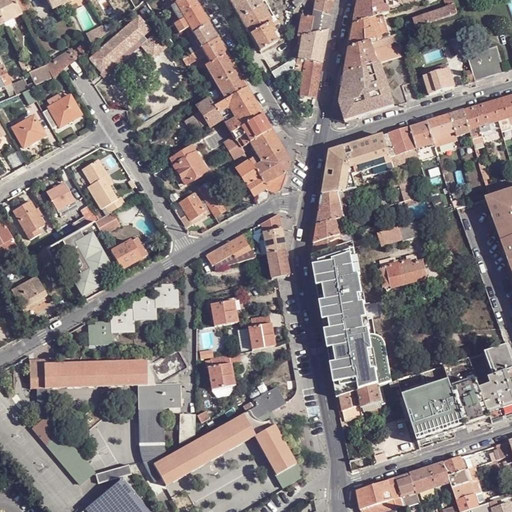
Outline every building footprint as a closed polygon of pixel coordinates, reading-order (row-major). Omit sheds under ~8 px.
[(14,0),(0,0),(0,15),(4,23),(22,15),(14,0)] [(23,0),(14,0),(22,15),(29,11),(23,0)] [(47,0),(52,10),(71,0),(47,0)] [(117,0),(124,9),(130,5),(126,0),(110,0),(112,3),(117,0)] [(196,1),(195,0),(181,0),(174,4),(171,6),(177,16),(172,20),(168,23),(171,27),(174,25),(200,9),(196,1)] [(261,5),(258,0),(231,0),(230,1),(237,12),(240,18),(261,5)] [(333,0),(295,0),(292,2),(296,8),(302,4),(306,0),(319,0),(333,3),(333,0)] [(331,9),(333,3),(319,0),(306,0),(302,4),(306,8),(302,12),(297,37),(327,31),(331,9)] [(359,0),(356,16),(355,25),(376,17),(385,15),(420,2),(419,0),(359,0)] [(456,6),(453,0),(444,0),(447,9),(456,6)] [(271,23),(261,5),(240,18),(247,30),(250,35),(271,23)] [(458,14),(456,6),(447,9),(414,20),(416,28),(458,14)] [(204,15),(200,9),(174,25),(180,34),(186,31),(190,28),(193,34),(209,24),(204,15)] [(385,15),(376,17),(383,39),(391,37),(385,15)] [(139,16),(89,59),(102,74),(126,52),(125,51),(135,39),(141,46),(153,60),(167,48),(155,34),(148,41),(144,37),(152,30),(139,16)] [(376,17),(355,25),(354,32),(350,50),(383,39),(376,17)] [(254,42),(257,46),(274,37),(277,35),(279,24),(277,20),(271,23),(250,35),(254,42)] [(213,30),(209,24),(193,34),(202,49),(218,39),(213,30)] [(47,65),(53,78),(54,79),(57,77),(63,71),(77,58),(78,60),(107,34),(102,25),(94,33),(97,38),(73,53),(72,50),(47,65)] [(324,48),(327,31),(297,37),(297,38),(296,42),(293,60),(283,66),(288,74),(297,76),(297,78),(302,79),(300,96),(315,99),(324,48)] [(383,39),(350,50),(348,64),(346,75),(350,74),(372,67),(379,64),(375,51),(383,49),(387,47),(388,50),(402,45),(398,34),(391,37),(383,39)] [(468,51),(463,36),(451,40),(455,55),(468,51)] [(260,51),(277,42),(274,37),(257,46),(260,51)] [(141,46),(135,39),(125,51),(126,52),(102,74),(105,78),(141,46)] [(222,45),(218,39),(202,49),(205,55),(210,63),(227,53),(222,45)] [(497,48),(469,56),(470,60),(469,60),(472,70),(476,82),(505,73),(497,48)] [(205,55),(202,49),(192,54),(196,61),(201,57),(201,58),(205,55)] [(387,62),(383,49),(375,51),(379,64),(387,62)] [(239,74),(227,53),(210,63),(205,67),(225,101),(247,88),(239,74)] [(350,74),(346,75),(340,104),(344,117),(346,122),(395,107),(408,103),(403,86),(414,83),(406,55),(387,62),(379,64),(372,67),(350,74)] [(425,78),(431,96),(456,88),(450,69),(449,70),(448,64),(424,72),(426,77),(425,78)] [(0,89),(12,83),(2,65),(0,66),(0,89)] [(29,66),(26,68),(29,75),(30,76),(33,83),(34,84),(35,86),(53,78),(47,65),(32,73),(29,66)] [(476,82),(472,70),(467,72),(468,74),(467,74),(470,83),(476,82)] [(24,79),(12,85),(17,94),(29,89),(35,87),(35,86),(34,84),(28,87),(24,79)] [(254,101),(247,88),(225,101),(223,103),(218,106),(214,108),(222,120),(232,114),(236,120),(226,125),(231,134),(262,115),(254,101)] [(30,90),(22,93),(29,105),(36,101),(30,90)] [(49,109),(43,113),(53,130),(59,126),(60,128),(82,116),(70,96),(61,102),(49,108),(49,109)] [(509,118),(511,117),(511,96),(509,98),(503,99),(509,118)] [(49,108),(61,102),(58,97),(46,103),(49,108)] [(218,106),(223,103),(219,97),(214,100),(218,106)] [(500,121),(509,118),(503,99),(500,100),(494,103),(500,121)] [(214,108),(209,100),(197,108),(201,114),(187,123),(194,135),(208,126),(210,128),(222,120),(214,108)] [(489,125),(500,121),(494,103),(489,104),(483,106),(489,125)] [(489,125),(483,106),(478,107),(474,109),(483,138),(492,135),(491,132),(489,125)] [(483,138),(474,109),(469,110),(464,111),(471,133),(474,145),(484,141),(483,138)] [(471,133),(464,111),(458,113),(451,115),(456,132),(458,137),(471,133)] [(266,121),(262,115),(231,134),(233,138),(235,141),(245,136),(249,144),(271,130),(266,121)] [(456,132),(451,115),(436,120),(428,123),(433,139),(435,144),(436,149),(458,142),(457,137),(458,137),(456,132)] [(13,129),(24,148),(45,136),(34,116),(13,129)] [(511,125),(509,118),(500,121),(502,128),(511,125)] [(496,130),(502,128),(500,121),(489,125),(491,132),(496,130)] [(433,139),(428,123),(419,125),(412,128),(418,149),(435,144),(433,139)] [(418,149),(412,128),(393,134),(384,137),(391,158),(398,155),(401,165),(420,159),(417,149),(418,149)] [(288,159),(271,130),(249,144),(261,164),(257,166),(251,157),(248,160),(265,186),(288,172),(291,163),(288,159)] [(245,136),(235,141),(236,142),(241,149),(243,147),(249,144),(245,136)] [(391,158),(384,137),(373,140),(378,155),(386,183),(398,180),(391,158)] [(239,157),(244,154),(241,149),(236,142),(235,141),(233,138),(229,141),(239,157)] [(378,155),(373,140),(336,151),(331,157),(329,166),(328,173),(330,172),(370,159),(370,158),(378,155)] [(207,172),(191,146),(170,158),(175,165),(173,166),(185,185),(207,172)] [(326,182),(324,197),(343,192),(344,194),(386,183),(378,155),(370,158),(370,159),(330,172),(328,173),(326,182)] [(254,197),(266,189),(265,186),(248,160),(246,158),(234,165),(254,197)] [(113,212),(125,206),(121,199),(117,200),(109,189),(103,180),(107,177),(97,162),(81,172),(90,187),(86,190),(100,212),(104,210),(108,215),(113,212)] [(113,186),(107,177),(103,180),(109,189),(113,186)] [(65,183),(47,193),(51,200),(48,201),(50,205),(53,203),(62,218),(79,208),(65,183)] [(498,186),(497,183),(487,186),(490,197),(500,194),(498,186)] [(505,183),(498,186),(500,194),(507,191),(505,184),(505,183)] [(405,202),(405,203),(407,206),(415,204),(414,200),(416,199),(413,189),(410,190),(408,184),(400,186),(405,202)] [(208,206),(210,210),(215,217),(225,212),(210,187),(205,190),(202,185),(197,188),(208,206)] [(511,190),(500,195),(491,198),(487,199),(511,270),(511,190)] [(324,197),(318,225),(337,220),(350,217),(344,194),(343,192),(324,197)] [(180,219),(186,228),(208,215),(206,212),(205,210),(195,193),(179,203),(187,215),(180,219)] [(41,219),(35,210),(31,201),(14,211),(30,240),(40,235),(37,230),(45,226),(41,219)] [(74,225),(79,232),(96,222),(99,221),(90,207),(82,211),(86,218),(74,225)] [(108,215),(99,221),(96,222),(103,236),(121,226),(113,212),(108,215)] [(277,214),(262,223),(264,232),(282,225),(280,215),(277,214)] [(318,225),(313,257),(345,246),(337,220),(318,225)] [(403,238),(404,240),(405,243),(432,234),(427,221),(405,228),(407,237),(403,238)] [(79,232),(64,241),(48,250),(54,261),(69,252),(74,253),(77,259),(74,260),(73,264),(76,269),(80,270),(82,269),(84,273),(75,278),(74,282),(82,295),(86,296),(98,289),(100,285),(97,279),(111,270),(112,266),(110,263),(107,257),(105,253),(101,252),(102,248),(97,239),(103,236),(96,222),(79,232)] [(0,259),(1,262),(20,251),(3,223),(0,224),(0,259)] [(285,250),(287,249),(282,225),(264,232),(263,232),(263,238),(267,254),(285,250)] [(400,228),(378,235),(382,247),(404,240),(403,238),(400,228)] [(227,242),(234,254),(236,258),(252,248),(244,233),(227,242)] [(348,235),(350,244),(354,243),(356,242),(354,234),(348,235)] [(131,242),(141,259),(147,256),(137,238),(131,242)] [(258,239),(262,254),(267,254),(263,238),(258,239)] [(112,252),(122,270),(141,259),(131,242),(127,244),(124,246),(112,252)] [(215,249),(214,265),(234,254),(227,242),(215,249)] [(313,258),(338,400),(342,398),(378,387),(380,386),(354,243),(350,244),(345,246),(313,257),(313,258)] [(234,254),(214,265),(215,268),(257,257),(252,248),(236,258),(234,254)] [(204,256),(203,256),(214,265),(215,249),(204,256)] [(271,275),(273,279),(276,278),(290,274),(291,274),(287,249),(285,250),(267,254),(268,261),(270,269),(271,275)] [(54,261),(48,250),(40,254),(48,270),(56,266),(54,261)] [(404,285),(404,286),(429,280),(425,263),(413,265),(412,262),(411,262),(408,263),(399,265),(399,266),(404,285)] [(402,287),(404,286),(404,285),(399,266),(399,265),(398,265),(388,268),(388,269),(392,289),(393,289),(402,287)] [(13,291),(25,312),(50,299),(38,277),(13,291)] [(156,296),(157,308),(180,307),(179,284),(170,284),(170,287),(163,287),(156,287),(156,296)] [(157,319),(157,308),(156,296),(149,296),(149,299),(142,299),(135,300),(134,309),(135,321),(157,319)] [(212,303),(216,324),(238,321),(235,299),(212,303)] [(135,332),(135,321),(134,309),(126,309),(127,312),(119,312),(112,313),(112,322),(113,333),(135,332)] [(253,349),(276,345),(271,315),(253,319),(254,325),(250,326),(251,333),(253,349)] [(112,344),(113,333),(112,322),(104,322),(105,325),(97,325),(89,325),(90,345),(112,344)] [(244,351),(253,349),(251,333),(242,335),(244,351)] [(510,356),(507,347),(488,353),(499,383),(480,390),(490,419),(491,422),(511,414),(511,373),(506,358),(510,356)] [(240,352),(229,354),(231,364),(242,362),(240,352)] [(469,359),(480,390),(499,383),(488,353),(469,359)] [(229,354),(211,358),(212,366),(208,366),(212,389),(235,385),(231,364),(229,354)] [(450,382),(466,427),(490,419),(480,390),(469,359),(445,366),(450,382)] [(148,384),(148,365),(148,360),(53,363),(31,364),(32,388),(38,388),(47,388),(140,384),(148,384)] [(155,376),(148,365),(148,384),(156,384),(156,383),(155,383),(155,376)] [(404,396),(419,442),(466,427),(450,382),(404,396)] [(156,384),(148,384),(140,384),(142,440),(141,447),(143,455),(146,463),(156,480),(163,477),(156,464),(169,457),(168,454),(166,448),(166,441),(165,407),(171,407),(171,410),(181,409),(181,383),(161,384),(156,384)] [(235,385),(212,389),(218,398),(231,395),(235,385)] [(254,408),(169,457),(156,464),(163,477),(167,485),(255,436),(275,424),(268,413),(286,402),(278,387),(255,400),(258,405),(254,408)] [(383,404),(378,387),(342,398),(344,413),(362,407),(363,410),(365,409),(369,407),(371,411),(372,412),(377,411),(377,409),(376,406),(378,405),(383,404)] [(48,415),(47,388),(38,388),(39,422),(48,415)] [(381,415),(378,405),(376,406),(377,409),(377,411),(372,412),(371,411),(369,407),(365,409),(368,418),(381,415)] [(362,407),(344,413),(346,422),(364,417),(362,407)] [(212,415),(207,408),(199,414),(204,421),(212,415)] [(197,428),(198,414),(183,414),(182,444),(197,435),(197,428)] [(511,414),(491,422),(492,424),(511,417),(511,414)] [(96,471),(48,415),(39,422),(34,427),(82,483),(96,471)] [(275,424),(255,436),(285,487),(304,477),(275,424)] [(466,427),(419,442),(420,444),(466,429),(466,427)] [(498,457),(499,460),(510,456),(506,443),(497,446),(500,457),(498,457)] [(407,455),(416,452),(413,445),(404,448),(407,455)] [(378,464),(388,461),(386,454),(376,457),(378,464)] [(463,457),(444,464),(448,477),(473,469),(470,459),(465,461),(463,457)] [(506,471),(511,469),(511,461),(511,459),(503,462),(506,471)] [(444,464),(430,468),(437,489),(451,484),(448,477),(444,464)] [(133,474),(131,465),(98,473),(100,483),(133,474)] [(430,468),(411,474),(417,493),(417,495),(434,489),(437,489),(430,468)] [(448,477),(451,484),(453,489),(470,483),(477,481),(478,481),(473,469),(448,477)] [(411,474),(396,479),(402,498),(417,493),(411,474)] [(361,511),(388,511),(392,511),(405,507),(402,498),(396,479),(358,492),(361,507),(361,511)] [(148,511),(122,481),(85,511),(148,511)] [(477,481),(470,483),(474,495),(481,493),(477,481)] [(470,483),(453,489),(457,501),(474,495),(470,483)] [(492,504),(497,502),(509,498),(511,497),(511,492),(511,493),(510,492),(490,499),(492,504)] [(481,493),(474,495),(479,508),(486,506),(481,493)] [(457,501),(460,509),(460,511),(466,511),(479,508),(474,495),(457,501)] [(511,511),(511,506),(511,503),(499,507),(497,502),(492,504),(486,506),(479,508),(466,511),(511,511)]
